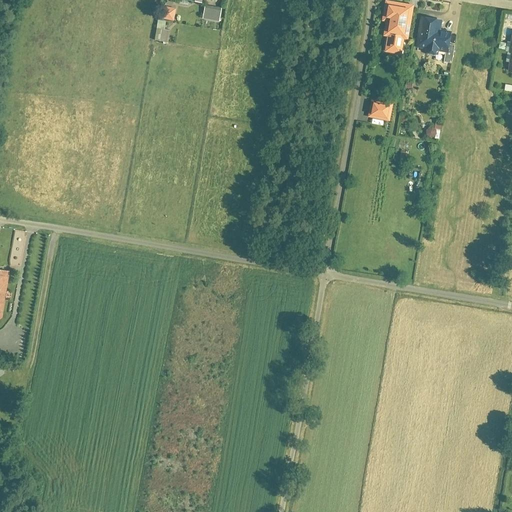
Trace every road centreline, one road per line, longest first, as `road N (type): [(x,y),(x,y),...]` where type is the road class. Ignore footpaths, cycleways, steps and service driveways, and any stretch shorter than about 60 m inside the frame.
road 1 (residential): [(324,272),(0,220)]
road 2 (residential): [(369,0),(324,272)]
road 3 (residential): [(324,272),(281,511)]
road 4 (residential): [(511,303),(324,272)]
